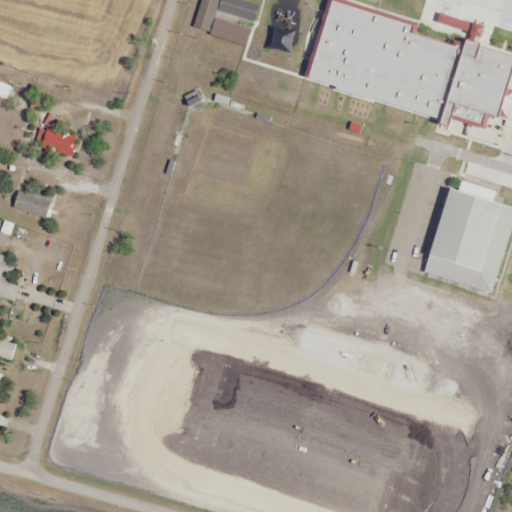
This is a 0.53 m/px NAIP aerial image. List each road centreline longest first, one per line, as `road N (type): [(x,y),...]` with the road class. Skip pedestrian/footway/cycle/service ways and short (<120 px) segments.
road 1 (residential): [(25,474),(172,0)]
road 2 (residential): [(152,511),(0,466)]
road 3 (residential): [(511,171),(361,123)]
road 4 (residential): [(361,123),(399,0)]
